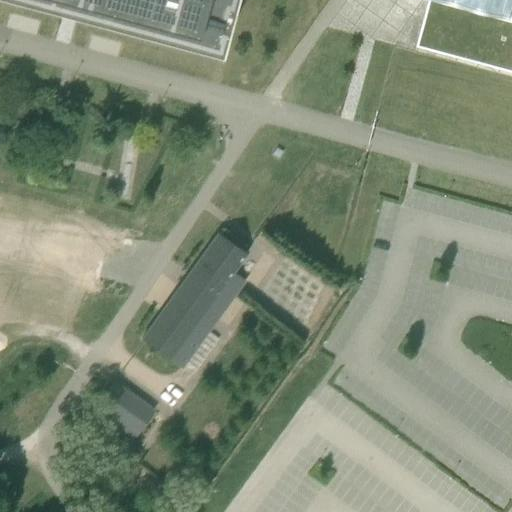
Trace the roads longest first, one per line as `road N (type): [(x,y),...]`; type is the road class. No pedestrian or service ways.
road 1 (unclassified): [(73,511),(41,449),(261,111)]
road 2 (unclassified): [(261,111),(0,41)]
road 3 (unclassified): [(511,178),(261,111)]
road 4 (unknown): [(152,273),(18,247),(0,256)]
